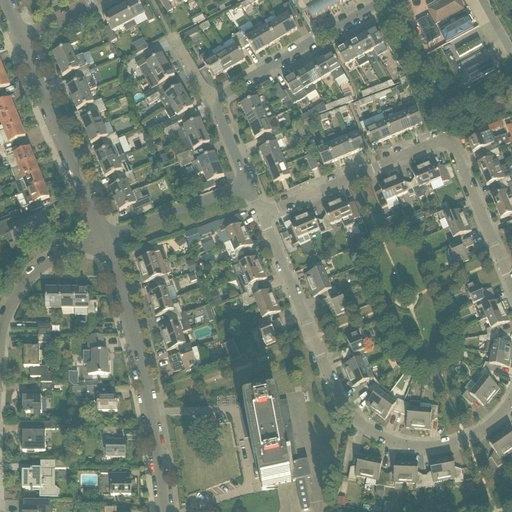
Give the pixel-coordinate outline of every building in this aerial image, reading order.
[(142,10),(137,0),(126,6),(134,22),(145,16),(149,24),(155,21),(147,7),(142,10)] [(160,0),(168,14),(173,11),(169,3),(174,0),(160,0)] [(251,0),(250,0),(240,5),(243,10),(254,4),(251,0)] [(313,21),(326,14),(317,0),(301,0),(295,4),(301,15),(308,11),(313,21)] [(317,0),(326,14),(338,7),(333,0),(317,0)] [(435,25),(463,10),(457,0),(448,0),(427,11),(435,25)] [(287,37),(297,30),(292,21),(297,18),(289,4),(283,7),(288,15),(278,21),(287,37)] [(126,6),(115,11),(123,27),(127,34),(128,34),(138,29),(137,27),(134,22),(126,6)] [(115,11),(104,17),(109,27),(104,30),(111,44),(117,41),(113,33),(123,27),(115,11)] [(192,21),(195,26),(205,20),(203,16),(192,21)] [(274,16),(264,22),(267,27),(276,43),(287,37),(278,21),(277,21),(274,16)] [(429,16),(417,23),(428,45),(441,38),(429,16)] [(468,20),(443,34),(448,43),(473,30),(468,20)] [(395,29),(390,21),(385,24),(390,32),(395,29)] [(208,22),(200,27),(203,32),(211,28),(208,22)] [(276,43),(267,27),(257,33),(266,49),(276,43)] [(184,35),(187,41),(200,34),(197,28),(184,35)] [(250,46),(255,55),(266,49),(257,33),(254,29),(243,35),(242,32),(237,35),(245,49),(250,46)] [(375,30),(366,35),(374,50),(378,57),(388,52),(384,45),(382,42),(375,30)] [(236,46),(226,52),(235,68),(245,61),(239,52),(245,49),(237,35),(231,38),(236,46)] [(365,56),(374,50),(365,35),(356,41),(365,56)] [(78,44),(76,39),(61,45),(64,50),(53,54),(58,66),(75,59),(75,58),(70,47),(78,44)] [(369,63),(364,56),(365,56),(356,41),(347,46),(355,61),(359,68),(369,63)] [(460,60),(481,48),(478,42),(456,54),(460,60)] [(138,55),(145,51),(148,49),(146,44),(135,50),(138,55)] [(347,46),(337,51),(345,66),(355,61),(347,46)] [(211,51),(200,58),(214,80),(224,74),(215,58),(211,51)] [(458,65),(465,77),(490,63),(484,51),(458,65)] [(226,52),(215,58),(224,74),(235,68),(226,52)] [(348,83),(332,54),(322,60),(331,75),(339,88),(348,83)] [(450,54),(445,57),(450,66),(455,64),(450,54)] [(75,59),(58,66),(63,77),(73,73),(76,78),(90,72),(88,67),(87,67),(83,56),(75,59)] [(139,69),(140,69),(146,79),(168,66),(162,56),(152,61),(149,56),(136,64),(139,69)] [(313,66),(322,80),(331,75),(322,60),(313,66)] [(455,64),(450,66),(457,79),(462,76),(455,64)] [(157,88),(175,77),(168,66),(146,79),(152,90),(143,95),(146,101),(160,93),(157,88)] [(303,71),(312,86),(322,80),(313,66),(303,71)] [(303,71),(294,77),(303,91),(307,97),(316,92),(312,86),(303,71)] [(78,84),(67,88),(72,100),(89,93),(97,89),(92,78),(90,72),(76,78),(78,84)] [(0,90),(10,87),(5,75),(0,76),(0,90)] [(285,92),(293,105),(307,97),(303,91),(294,77),(284,82),(289,90),(285,92)] [(278,86),(273,89),(281,102),(286,99),(278,86)] [(373,94),(383,91),(381,86),(371,89),(373,94)] [(187,98),(181,87),(165,96),(171,107),(187,98)] [(373,94),(371,89),(361,93),(363,98),(373,94)] [(72,100),(77,111),(87,107),(90,112),(104,106),(102,100),(94,104),(89,93),(72,100)] [(160,93),(146,101),(149,106),(163,98),(160,93)] [(166,111),(165,111),(170,121),(171,122),(173,127),(178,124),(186,120),(183,114),(193,109),(187,98),(171,107),(172,107),(166,111)] [(262,111),(257,99),(241,106),(246,118),(262,111)] [(11,101),(0,104),(0,118),(16,113),(11,101)] [(291,101),(285,104),(289,112),(295,110),(291,101)] [(422,126),(419,116),(413,104),(403,108),(405,114),(412,130),(422,126)] [(92,117),(82,122),(86,133),(103,126),(98,115),(106,112),(104,106),(90,112),(92,117)] [(250,129),(275,118),(270,107),(262,111),(246,118),(250,129)] [(309,114),(299,118),(301,123),(308,121),(312,119),(311,118),(316,116),(314,110),(309,114)] [(392,111),(382,115),(385,122),(392,138),(402,134),(395,118),(392,112),(392,111)] [(16,113),(0,118),(0,122),(2,127),(4,132),(5,131),(21,125),(16,113)] [(402,134),(412,130),(405,114),(395,118),(402,134)] [(250,129),(255,140),(265,136),(268,141),(282,135),(275,118),(250,129)] [(200,121),(184,128),(189,139),(205,132),(200,121)] [(392,138),(385,122),(375,126),(382,142),(392,138)] [(180,129),(178,124),(173,127),(164,131),(166,137),(180,129)] [(4,132),(0,133),(0,136),(4,146),(10,144),(15,142),(26,137),(21,125),(5,131),(4,132)] [(86,133),(91,145),(102,140),(104,146),(118,140),(116,134),(108,137),(103,126),(86,133)] [(365,131),(372,147),(382,142),(375,126),(365,131)] [(307,139),(302,127),(297,130),(302,142),(307,139)] [(358,128),(345,133),(347,138),(354,154),(365,150),(358,135),(360,134),(358,128)] [(474,140),(489,134),(487,128),(482,130),(471,134),(474,140)] [(205,132),(189,139),(193,151),(210,144),(205,132)] [(474,140),(468,142),(473,154),(484,149),(486,155),(498,150),(510,145),(511,143),(511,138),(511,139),(508,140),(506,136),(500,139),(500,138),(496,139),(494,138),(491,133),(489,134),(474,140)] [(270,146),(260,151),(264,162),(281,155),(279,150),(284,147),(282,141),(284,140),(282,135),(268,141),(270,146)] [(325,139),(328,146),(327,147),(334,163),(344,158),(337,142),(334,135),(325,139)] [(337,142),(344,158),(354,154),(347,138),(337,142)] [(122,140),(125,154),(131,153),(128,139),(122,140)] [(106,151),(96,156),(101,167),(117,160),(125,156),(118,140),(104,146),(106,151)] [(164,150),(161,143),(155,146),(157,152),(164,150)] [(313,152),(310,143),(303,146),(307,154),(313,152)] [(317,151),(324,167),(334,163),(327,147),(317,151)] [(13,156),(10,157),(15,170),(18,168),(35,161),(30,149),(19,154),(14,155),(13,156)] [(489,160),(478,165),(482,176),(501,168),(496,158),(500,156),(498,150),(486,155),(489,160)] [(0,154),(0,160),(7,158),(9,158),(6,152),(0,154)] [(176,158),(179,163),(193,157),(191,152),(187,153),(176,158)] [(219,166),(215,154),(195,163),(191,164),(196,176),(203,173),(219,166)] [(165,155),(158,158),(162,167),(169,164),(165,155)] [(269,173),(286,166),(281,155),(264,162),(269,173)] [(312,172),(317,170),(311,155),(306,158),(312,172)] [(193,157),(179,163),(181,169),(191,164),(195,163),(193,157)] [(128,163),(120,166),(117,160),(101,167),(105,178),(116,174),(118,180),(132,174),(128,163)] [(18,168),(15,170),(20,182),(23,180),(40,174),(35,161),(18,168)] [(443,184),(449,182),(442,167),(437,169),(434,162),(423,166),(430,184),(441,180),(443,184)] [(482,176),(487,187),(498,182),(500,188),(511,183),(511,174),(508,165),(501,168),(482,176)] [(199,187),(202,193),(216,187),(214,182),(224,177),(219,166),(203,173),(208,184),(199,187)] [(274,185),(290,178),(286,166),(269,173),(274,185)] [(423,166),(412,171),(416,182),(411,184),(415,196),(417,200),(424,198),(426,189),(425,187),(430,184),(423,166)] [(23,180),(28,192),(45,186),(40,174),(23,180)] [(120,185),(110,189),(115,201),(131,194),(129,188),(137,184),(132,174),(118,180),(120,185)] [(405,187),(400,176),(389,180),(397,198),(408,194),(410,198),(415,196),(411,184),(405,187)] [(382,195),(377,197),(382,210),(388,207),(389,210),(399,206),(397,198),(389,180),(378,185),(382,195)] [(503,194),(492,198),(496,209),(511,202),(511,195),(511,183),(500,188),(503,194)] [(22,195),(27,208),(28,207),(40,202),(50,198),(45,186),(28,192),(22,195)] [(131,194),(115,201),(120,212),(130,208),(132,213),(134,213),(153,205),(149,197),(144,199),(140,190),(131,194)] [(345,199),(334,203),(342,222),(344,229),(355,224),(354,222),(360,219),(354,204),(348,206),(345,199)] [(511,202),(496,209),(501,220),(511,215),(511,216),(511,202)] [(334,203),(323,208),(328,219),(322,221),(327,233),(333,231),(331,226),(342,222),(334,203)] [(10,216),(11,220),(12,220),(19,217),(30,213),(28,207),(27,208),(21,210),(9,215),(10,216)] [(449,209),(438,214),(441,222),(445,220),(449,229),(467,221),(462,210),(451,215),(449,209)] [(30,213),(19,217),(21,222),(32,218),(30,213)] [(316,224),(312,213),(301,217),(308,236),(319,231),(321,236),(327,233),(322,221),(316,224)] [(3,224),(0,225),(0,239),(6,237),(10,235),(14,244),(10,246),(12,251),(20,248),(18,244),(47,232),(41,216),(40,215),(32,218),(21,222),(14,225),(12,220),(11,220),(3,223),(3,224)] [(294,231),(288,233),(290,239),(294,247),(300,244),(301,246),(311,241),(308,236),(301,217),(290,222),(294,231)] [(394,218),(386,221),(388,228),(397,224),(394,218)] [(461,237),(472,232),(467,221),(449,229),(453,238),(448,240),(451,247),(463,242),(461,237)] [(220,231),(216,232),(217,232),(222,246),(224,246),(248,235),(244,224),(236,228),(234,222),(219,228),(220,231)] [(197,230),(184,234),(189,246),(201,242),(197,230)] [(242,251),(253,246),(248,235),(224,246),(229,256),(230,256),(233,261),(244,256),(242,251)] [(181,236),(176,241),(181,247),(186,242),(181,236)] [(359,244),(357,236),(356,236),(350,238),(353,246),(359,244)] [(452,247),(449,248),(452,254),(450,255),(452,261),(454,260),(457,266),(468,261),(465,254),(464,250),(466,250),(474,246),(471,239),(463,242),(452,247)] [(203,251),(216,248),(214,242),(202,245),(203,251)] [(144,259),(136,261),(140,273),(163,265),(167,263),(168,263),(164,251),(159,252),(157,248),(142,253),(144,259)] [(262,268),(258,257),(247,262),(244,256),(233,261),(235,267),(240,265),(244,276),(262,268)] [(317,256),(310,259),(313,266),(319,263),(320,263),(317,256)] [(197,272),(193,261),(186,263),(190,274),(197,272)] [(315,272),(305,277),(309,288),(327,280),(323,271),(328,269),(325,262),(319,264),(313,266),(313,267),(315,272)] [(163,265),(140,273),(144,284),(155,280),(157,286),(169,282),(167,276),(170,270),(168,264),(167,263),(163,265)] [(209,271),(207,265),(205,266),(203,265),(197,268),(200,274),(209,271)] [(256,284),(267,279),(262,268),(244,276),(237,279),(244,296),(258,290),(256,284)] [(197,281),(195,274),(187,276),(190,284),(197,281)] [(357,280),(355,274),(349,276),(352,282),(357,280)] [(309,288),(314,299),(325,294),(327,300),(338,295),(335,287),(331,289),(327,280),(309,288)] [(159,292),(148,295),(152,307),(170,300),(167,289),(171,288),(169,282),(157,286),(159,292)] [(477,283),(466,288),(468,294),(466,295),(469,301),(471,300),(473,306),(476,305),(487,300),(495,297),(492,290),(484,293),(482,294),(480,290),(477,283)] [(47,290),(47,310),(61,310),(61,290),(47,290)] [(61,310),(75,310),(75,290),(61,290),(61,310)] [(75,290),(75,310),(88,310),(88,316),(97,315),(97,310),(97,302),(89,302),(89,290),(75,290)] [(276,302),(272,291),(261,295),(258,290),(244,296),(240,297),(244,306),(248,308),(256,304),(258,309),(276,302)] [(327,300),(319,303),(322,310),(330,307),(332,306),(334,309),(337,317),(348,312),(346,305),(348,304),(346,298),(343,299),(341,294),(339,295),(338,295),(327,300)] [(152,307),(156,318),(167,314),(169,320),(183,315),(179,304),(173,307),(170,300),(152,307)] [(505,312),(500,301),(490,306),(487,300),(476,305),(479,312),(483,310),(487,319),(505,312)] [(270,317),(281,313),(276,302),(258,309),(263,320),(258,322),(261,328),(272,323),(270,317)] [(448,307),(447,307),(450,313),(458,310),(456,304),(453,305),(448,307)] [(206,309),(212,323),(216,321),(210,307),(206,309)] [(499,327),(510,323),(505,312),(487,319),(491,329),(486,330),(487,337),(500,336),(499,327)] [(171,326),(160,329),(164,341),(182,334),(191,331),(185,314),(183,315),(169,320),(171,326)] [(261,328),(259,329),(261,334),(259,335),(261,341),(264,340),(266,347),(278,342),(273,331),(283,326),(280,319),(272,323),(270,324),(261,328)] [(357,333),(355,334),(346,338),(350,349),(341,353),(344,360),(351,357),(363,352),(365,351),(363,346),(365,345),(362,339),(360,340),(357,333)] [(164,341),(167,352),(178,348),(180,354),(191,350),(192,350),(190,344),(186,345),(182,334),(164,341)] [(84,353),(84,366),(89,366),(89,376),(108,376),(108,353),(103,353),(103,336),(89,336),(88,336),(89,353),(84,353)] [(487,343),(485,353),(491,354),(511,357),(511,349),(511,345),(505,344),(501,344),(501,342),(500,336),(487,337),(488,343),(487,343)] [(40,349),(25,349),(25,368),(31,368),(31,378),(41,378),(41,384),(53,384),(53,374),(48,374),(48,367),(40,367),(40,349)] [(180,354),(169,358),(175,373),(185,370),(186,373),(198,369),(197,367),(191,350),(180,354)] [(353,363),(343,367),(347,378),(365,370),(361,361),(366,360),(364,355),(363,352),(351,357),(353,363)] [(497,367),(509,369),(511,357),(491,354),(490,364),(485,363),(482,370),(494,375),(497,367)] [(347,378),(352,389),(363,384),(368,391),(378,383),(373,378),(369,380),(365,370),(347,378)] [(492,399),(500,390),(491,382),(494,375),(482,370),(480,376),(483,379),(477,387),(492,399)] [(373,397),(366,407),(376,414),(387,398),(390,394),(382,389),(378,383),(368,391),(373,397)] [(73,388),(73,397),(90,397),(90,404),(98,404),(98,413),(109,413),(109,415),(115,414),(115,413),(117,412),(117,397),(111,397),(111,393),(114,393),(114,387),(87,388),(73,388)] [(467,391),(462,398),(472,406),(476,401),(485,408),(492,399),(477,387),(471,394),(467,391)] [(23,398),(23,414),(42,414),(42,398),(23,398)] [(376,414),(385,421),(392,411),(400,414),(404,403),(398,400),(395,404),(387,398),(376,414)] [(277,402),(250,407),(246,408),(247,415),(241,416),(245,440),(252,439),(258,469),(254,470),(256,480),(260,480),(261,488),(296,482),(302,511),(311,510),(305,479),(311,478),(308,461),(299,462),(287,401),(278,403),(277,402)] [(408,417),(406,429),(418,430),(420,411),(410,410),(411,405),(404,403),(400,414),(408,417)] [(420,411),(418,430),(430,431),(431,420),(437,420),(439,408),(430,407),(430,412),(420,411)] [(125,458),(126,443),(117,443),(117,429),(103,429),(103,437),(108,437),(108,443),(107,443),(107,458),(125,458)] [(511,435),(509,431),(499,438),(510,454),(511,456),(511,435)] [(23,433),(23,453),(46,453),(46,433),(23,433)] [(496,454),(491,458),(498,468),(505,464),(502,460),(510,454),(499,438),(489,445),(496,454)] [(371,460),(359,458),(357,469),(351,468),(348,480),(356,482),(357,478),(367,480),(371,460)] [(371,460),(367,480),(377,482),(376,487),(385,488),(387,475),(380,475),(381,472),(382,463),(371,460)] [(464,483),(461,471),(455,472),(453,460),(441,462),(445,482),(455,480),(456,484),(464,483)] [(441,462),(430,465),(432,476),(425,477),(426,489),(435,488),(435,483),(445,482),(441,462)] [(406,465),(394,465),(394,476),(387,475),(385,488),(395,489),(396,484),(406,485),(406,465)] [(418,477),(418,465),(406,465),(406,485),(415,485),(416,490),(426,489),(425,477),(418,477)] [(55,470),(41,470),(31,470),(31,473),(23,472),(23,490),(31,490),(31,492),(33,492),(33,490),(40,490),(40,499),(58,499),(58,496),(60,496),(60,492),(56,488),(55,488),(55,470)] [(111,475),(111,489),(111,497),(131,497),(131,482),(128,482),(128,475),(111,475)] [(499,488),(507,490),(509,482),(500,481),(499,488)] [(436,484),(439,494),(445,492),(442,482),(436,484)] [(383,497),(384,489),(377,487),(376,496),(383,497)] [(337,506),(345,507),(346,499),(338,497),(337,506)] [(47,511),(51,511),(51,501),(45,501),(39,501),(33,501),(24,501),(24,509),(23,511),(47,511)]
